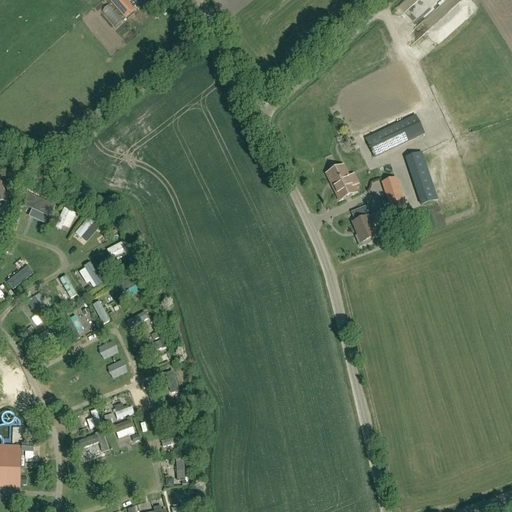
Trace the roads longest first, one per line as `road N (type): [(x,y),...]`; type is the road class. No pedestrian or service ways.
road 1 (unclassified): [(386,511),(335,293),(257,118)]
road 2 (unclassified): [(257,118),(387,0)]
road 3 (unclassified): [(257,118),(197,0)]
